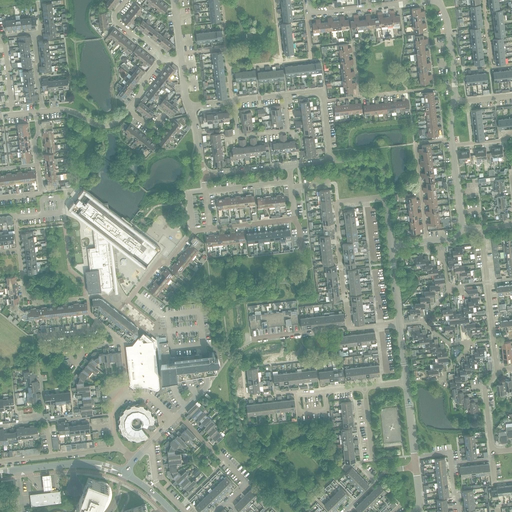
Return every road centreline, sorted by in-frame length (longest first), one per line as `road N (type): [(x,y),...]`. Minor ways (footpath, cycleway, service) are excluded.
road 1 (residential): [(349,328),(336,206),(366,198)]
road 2 (residential): [(450,139),(415,143),(426,241)]
road 3 (residential): [(323,101),(454,85)]
road 4 (residential): [(232,100),(237,136),(285,130),(285,95)]
